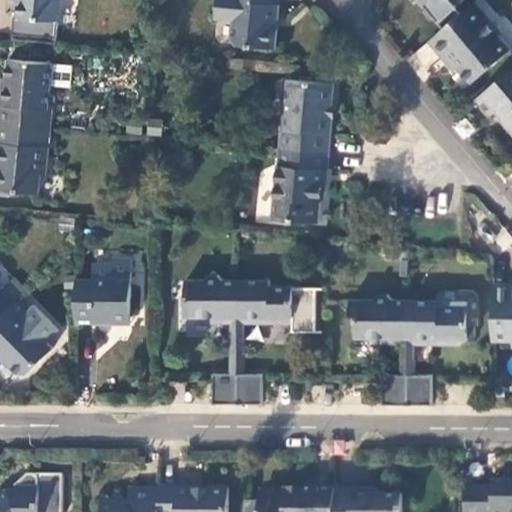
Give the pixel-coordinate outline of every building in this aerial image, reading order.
[(20,0),(20,17),(17,17),(16,34),(58,39),(61,0),(20,0)] [(280,0),(218,0),(217,18),(229,19),(234,25),(233,40),(237,45),(279,48),(280,26),(275,25),(277,5),(280,5),(280,0)] [(477,1),(429,42),(445,60),(449,57),(472,84),(511,50),(500,36),(503,33),(477,1)] [(1,103),(0,116),(0,123),(52,128),(54,109),(50,108),(54,63),(9,59),(5,103),(1,103)] [(511,69),(478,98),(493,116),(498,111),(511,127),(511,69)] [(281,149),(331,153),(334,116),(330,116),(331,106),(333,106),(335,84),(290,79),(287,109),(284,112),(281,149)] [(52,128),(0,123),(0,142),(4,143),(1,170),(0,169),(0,194),(12,195),(17,191),(41,193),(43,174),(48,175),(52,128)] [(161,142),(151,141),(150,155),(160,156),(161,142)] [(329,170),(331,153),(281,149),(274,218),(321,223),(322,202),(327,198),(328,181),(324,180),(325,170),(329,170)] [(77,279),(77,323),(113,323),(117,314),(132,315),(132,273),(115,273),(116,279),(77,279)] [(239,316),(240,280),(225,280),(219,275),(209,275),(205,280),(188,280),(187,316),(212,316),(239,316)] [(271,280),(240,280),(239,316),(269,317),(275,321),(295,321),(295,287),(271,286),(271,280)] [(511,285),(494,285),(494,339),(511,338),(511,285)] [(0,315),(13,303),(0,289),(0,315)] [(440,300),(410,300),(409,337),(440,338),(445,342),(464,343),(469,338),(469,325),(479,325),(480,296),(475,291),(445,291),(440,295),(440,300)] [(409,337),(410,300),(394,300),(390,295),(379,295),(374,300),(353,299),(352,313),(357,318),(357,335),(409,337)] [(47,342),(59,331),(34,305),(27,311),(15,301),(13,303),(0,315),(0,357),(2,359),(3,357),(19,373),(27,373),(52,348),(47,342)] [(117,314),(113,323),(132,323),(132,315),(117,314)] [(232,374),(239,373),(239,316),(212,316),(211,324),(231,323),(232,374)] [(239,373),(246,373),(247,323),(295,325),(295,321),(275,321),(269,317),(239,316),(239,373)] [(409,375),(409,337),(357,335),(357,345),(401,345),(401,374),(409,375)] [(440,338),(409,337),(409,375),(417,375),(416,345),(461,346),(464,343),(445,342),(440,338)] [(214,404),(238,404),(238,388),(239,373),(232,374),(214,373),(214,378),(214,404)] [(263,404),(264,378),(264,374),(246,373),(239,373),(238,388),(238,404),(263,404)] [(385,374),(384,379),(383,405),(409,405),(409,390),(409,375),(401,374),(385,374)] [(417,375),(409,375),(409,390),(409,405),(434,405),(434,380),(433,374),(417,375)] [(27,475),(16,487),(15,492),(8,492),(0,500),(0,511),(63,511),(63,474),(27,475)] [(494,490),(467,490),(466,511),(511,511),(511,480),(494,481),(494,490)] [(195,488),(161,488),(161,511),(230,511),(231,488),(210,487),(210,490),(195,490),(195,488)] [(161,511),(161,488),(130,488),(130,505),(123,505),(123,497),(102,497),(102,506),(95,511),(161,511)] [(336,511),(336,489),(286,488),(286,491),(267,490),(260,499),(260,511),(336,511)] [(366,490),(336,489),(336,511),(403,511),(403,495),(370,495),(366,490)] [(260,511),(260,499),(246,501),(245,511),(260,511)]
